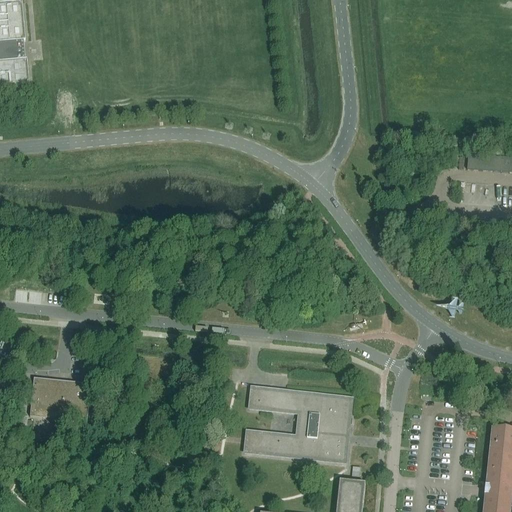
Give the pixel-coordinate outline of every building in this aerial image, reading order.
[(24,42),(25,42),(22,4),(0,5),(0,90),(29,88),(27,61),(25,62),(24,42)] [(511,160),(468,157),(467,171),(511,174),(511,160)] [(415,186),(417,186),(420,187),(421,178),(412,177),(411,186),(415,186)] [(0,393),(8,394),(10,382),(0,380),(0,393)] [(91,386),(63,383),(34,380),(30,418),(87,424),(91,386)] [(349,423),(350,424),(352,401),(271,392),(270,392),(270,393),(263,392),(263,391),(261,391),(253,391),(253,390),(251,390),(249,409),(249,411),(299,416),(296,439),(247,434),(244,454),(345,465),(348,442),(347,442),(347,443),(343,443),(344,436),(347,422),(349,422),(349,423)] [(509,511),(511,500),(511,488),(511,489),(511,487),(511,432),(492,431),(486,487),(485,497),(483,511),(509,511)] [(359,479),(360,473),(360,469),(353,468),(352,478),(359,479)] [(362,511),(365,485),(351,484),(339,483),(336,511),(362,511)] [(471,496),(485,497),(486,487),(472,485),(466,485),(465,495),(471,496)]
